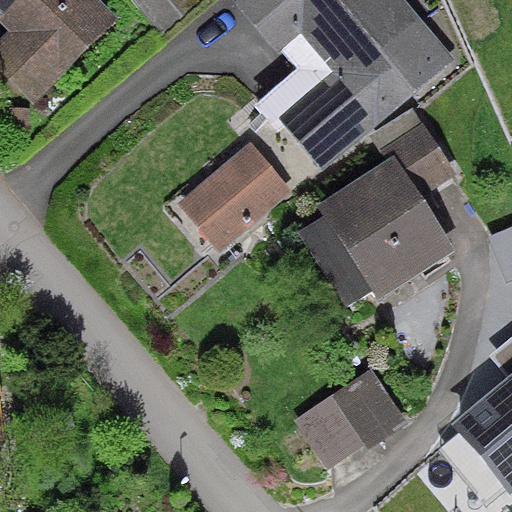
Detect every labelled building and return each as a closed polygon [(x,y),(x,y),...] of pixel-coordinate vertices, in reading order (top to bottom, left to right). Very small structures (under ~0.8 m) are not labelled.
[(0,0),(0,25),(16,41),(6,50),(0,50),(0,75),(29,104),(104,28),(75,0),(0,0)] [(203,2),(201,0),(123,0),(158,40),(203,2)] [(249,0),(238,10),(294,76),(252,112),(272,136),(283,127),(318,169),(433,71),(402,34),(410,28),(386,0),(249,0)] [(373,298),(442,253),(402,191),(438,168),(419,138),(381,163),(389,175),(321,219),(373,298)] [(239,226),(243,223),(274,197),(246,162),(187,211),(215,245),(239,226)] [(511,487),(511,377),(457,424),(511,489),(511,487)] [(326,466),(356,446),(328,404),(298,424),(326,466)]
